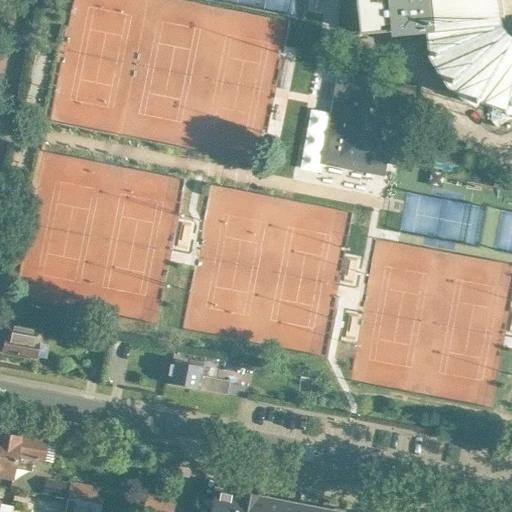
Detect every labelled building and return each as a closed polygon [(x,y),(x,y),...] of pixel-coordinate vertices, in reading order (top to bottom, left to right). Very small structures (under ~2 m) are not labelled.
[(360,0),(363,31),(364,34),(364,35),(399,32),(399,31),(428,28),(429,44),(438,43),(440,52),(441,55),(439,55),(440,57),(441,56),(443,55),(442,54),(454,49),(450,26),(466,24),(503,20),(500,0),(360,0)] [(511,34),(509,33),(503,20),(468,24),(466,24),(450,26),(454,49),(442,54),(443,55),(439,57),(480,101),(481,99),(482,99),(496,75),(495,75),(496,73),(497,74),(498,71),(505,60),(511,59),(511,34)] [(481,99),(480,101),(481,102),(482,101),(495,106),(509,112),(509,113),(510,113),(511,112),(511,59),(505,60),(498,71),(497,74),(496,73),(495,75),(496,75),(482,99),(481,99)] [(412,89),(400,86),(342,75),(327,152),(325,161),(383,173),(385,163),(396,165),(398,165),(400,152),(412,89)] [(460,154),(468,146),(466,145),(455,134),(448,142),(460,154)] [(435,161),(458,167),(461,156),(438,150),(435,160),(435,161)] [(75,164),(75,155),(44,155),(44,163),(75,164)] [(0,352),(34,358),(35,358),(42,323),(7,316),(3,334),(0,333),(0,351),(0,352)] [(86,380),(96,382),(97,383),(98,383),(102,363),(89,361),(85,380),(86,380)] [(171,361),(167,384),(211,392),(226,395),(226,394),(243,397),(245,386),(228,383),(229,382),(215,379),(200,376),(202,367),(171,361)] [(46,443),(19,438),(0,434),(0,475),(12,478),(14,468),(31,471),(34,459),(42,461),(46,443)] [(177,473),(179,460),(152,455),(150,468),(177,473)] [(42,494),(67,499),(93,503),(96,504),(99,487),(46,476),(42,494)] [(200,500),(197,511),(233,511),(237,494),(228,492),(227,492),(228,488),(217,486),(216,490),(215,490),(214,491),(212,503),(200,500)] [(255,511),(258,498),(257,498),(257,497),(238,494),(237,494),(233,511),(255,511)] [(168,511),(171,501),(147,496),(144,510),(155,511),(168,511)] [(258,498),(255,511),(277,511),(280,502),(258,498)] [(101,511),(103,505),(96,504),(93,503),(67,499),(64,511),(101,511)] [(280,502),(277,511),(299,511),(301,506),(280,502)] [(0,503),(0,511),(11,511),(12,506),(0,503)]
